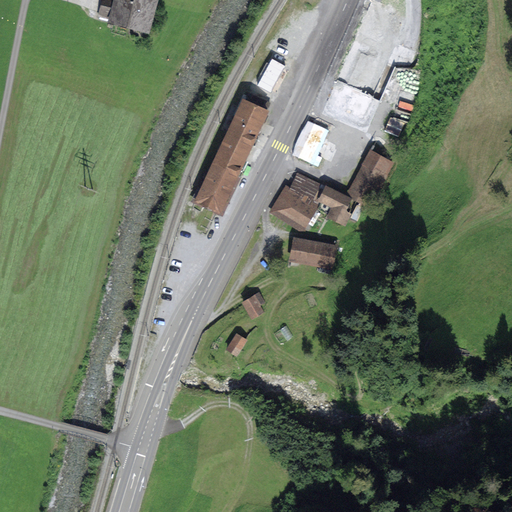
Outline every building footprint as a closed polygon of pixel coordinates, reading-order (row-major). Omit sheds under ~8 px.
[(118,0),(111,22),(148,33),(157,0),(118,0)] [(367,0),(334,78),(338,80),(375,95),(379,97),(414,16),(377,0),(367,0)] [(338,80),(326,108),(362,123),(375,95),(338,80)] [(421,93),(400,87),(391,117),(412,123),(421,93)] [(253,141),(267,112),(243,101),(197,201),(221,212),(239,173),(253,141)] [(335,128),(313,117),(294,155),(316,166),(335,128)] [(382,123),(369,134),(375,141),(388,130),(382,123)] [(385,163),(368,155),(356,181),(373,189),(385,163)] [(327,188),(296,171),(276,208),(308,224),(321,200),(327,188)] [(353,201),(327,188),(321,200),(334,206),(330,216),(343,222),(353,201)] [(334,243),(296,236),(292,256),(330,263),(334,243)] [(264,301),(259,291),(243,299),(252,317),(264,311),(260,304),(264,301)] [(248,337),(239,332),(230,347),(239,353),(248,337)]
